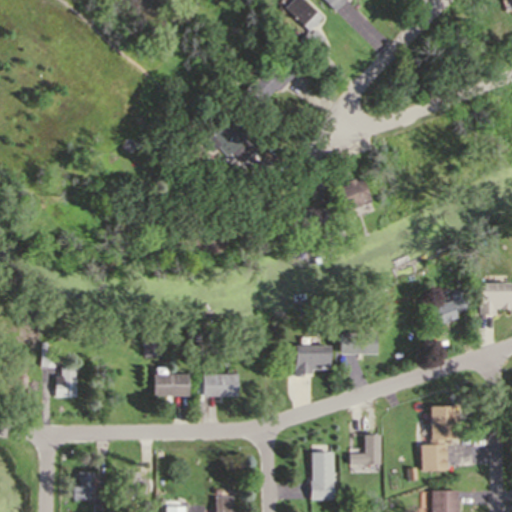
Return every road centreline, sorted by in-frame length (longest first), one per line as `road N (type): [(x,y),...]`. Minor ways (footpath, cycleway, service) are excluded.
road 1 (residential): [(0,434),(269,430),(511,353)]
road 2 (residential): [(346,123),(432,111),(511,78)]
road 3 (residential): [(443,0),(354,92),(346,123)]
road 4 (residential): [(498,358),(499,511)]
